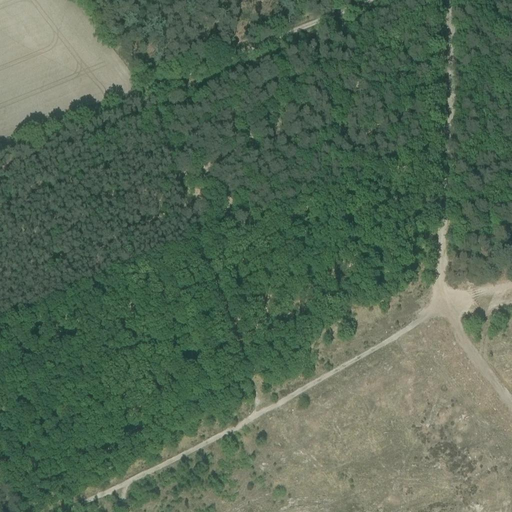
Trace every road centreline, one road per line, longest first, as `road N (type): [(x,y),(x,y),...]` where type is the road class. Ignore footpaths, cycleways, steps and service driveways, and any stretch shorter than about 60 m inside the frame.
road 1 (track): [(447,0),(443,304),(126,482)]
road 2 (track): [(374,0),(0,152)]
road 3 (track): [(139,94),(259,412)]
road 4 (track): [(443,304),(511,405)]
